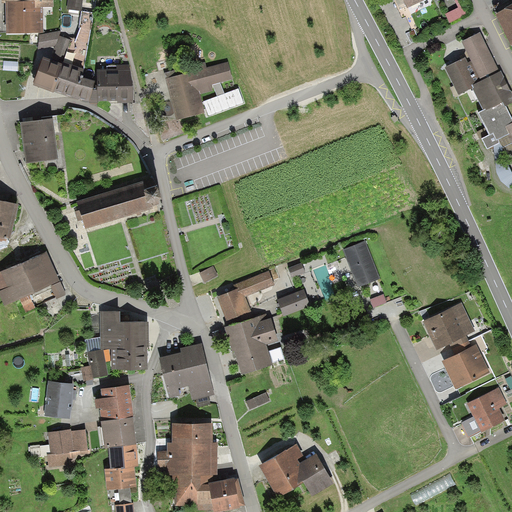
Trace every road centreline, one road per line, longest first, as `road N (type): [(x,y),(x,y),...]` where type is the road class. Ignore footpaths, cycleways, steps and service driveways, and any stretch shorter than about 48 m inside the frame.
road 1 (residential): [(0,133),(76,282),(204,336),(251,511)]
road 2 (residential): [(368,69),(182,138),(152,159)]
road 3 (primary): [(511,318),(423,131)]
road 4 (residential): [(384,307),(455,456)]
road 5 (residential): [(479,14),(409,51),(426,108),(417,118)]
road 6 (primary): [(417,118),(359,7)]
